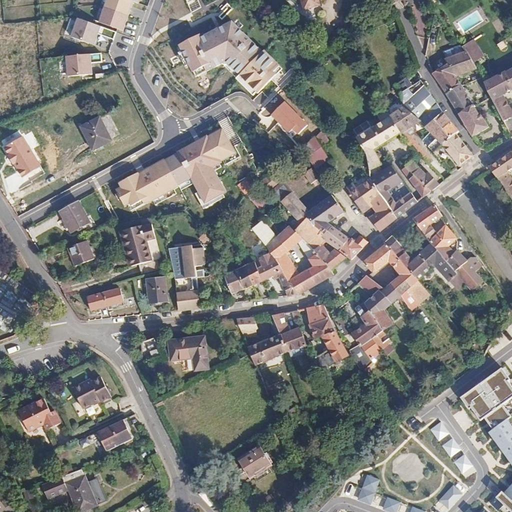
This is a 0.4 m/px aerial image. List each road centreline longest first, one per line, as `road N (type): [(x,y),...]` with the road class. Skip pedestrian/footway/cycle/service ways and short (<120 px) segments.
road 1 (residential): [(486,160),(320,297),(100,332)]
road 2 (residential): [(9,228),(173,142),(138,76),(158,0)]
road 3 (residential): [(396,2),(421,72),(486,160)]
road 4 (residential): [(100,332),(145,402),(181,486)]
